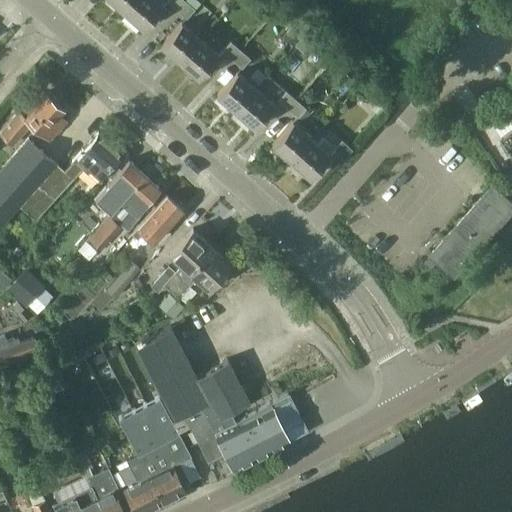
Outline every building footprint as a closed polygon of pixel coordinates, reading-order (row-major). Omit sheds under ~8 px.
[(110,0),(124,11),(133,0),(110,0)] [(156,0),(133,0),(124,11),(143,28),(163,6),(156,0)] [(166,0),(176,8),(182,0),(166,0)] [(186,17),(195,7),(200,1),(198,0),(182,0),(176,8),(186,17)] [(161,45),(180,62),(200,39),(181,22),(161,45)] [(306,53),(313,45),(301,35),(294,43),(306,53)] [(200,39),(180,62),(199,79),(220,56),(200,39)] [(232,58),(240,48),(230,39),(221,49),(232,58)] [(242,67),(250,57),(240,48),(232,58),(242,67)] [(217,92),(236,109),(256,87),(237,70),(217,92)] [(256,87),(236,109),(255,126),(275,104),(256,87)] [(287,107),(295,97),(286,88),(277,98),(287,107)] [(50,137),(66,119),(60,113),(64,108),(45,92),(24,115),(19,110),(0,130),(0,132),(11,143),(31,121),(50,137)] [(297,116),(305,106),(295,97),(287,107),(297,116)] [(511,110),(496,122),(503,132),(511,125),(511,110)] [(272,142),(291,158),(311,135),(293,119),(272,142)] [(511,155),(511,126),(501,133),(494,120),(480,128),(483,134),(496,127),(511,155)] [(64,169),(57,162),(26,135),(0,164),(0,225),(38,183),(54,198),(83,166),(97,179),(122,152),(98,131),(64,169)] [(311,135),(291,158),(309,175),(330,152),(311,135)] [(333,147),(343,157),(351,147),(341,137),(333,147)] [(112,191),(120,199),(145,172),(129,158),(96,193),(104,200),(112,191)] [(145,172),(120,199),(130,208),(122,217),(132,226),(144,214),(139,210),(161,187),(145,172)] [(157,232),(181,207),(166,193),(126,237),(133,244),(150,225),(157,232)] [(455,277),(508,216),(491,200),(486,206),(478,199),(429,254),(455,277)] [(112,233),(120,224),(95,202),(78,221),(109,248),(118,238),(112,233)] [(169,252),(180,262),(174,269),(168,263),(150,282),(157,289),(155,290),(162,297),(210,243),(192,226),(169,252)] [(86,236),(79,245),(91,254),(98,244),(86,236)] [(210,243),(162,297),(169,303),(176,295),(177,296),(195,276),(206,286),(229,260),(210,243)] [(144,272),(152,279),(169,258),(161,251),(144,272)] [(114,295),(138,268),(129,260),(105,287),(114,295)] [(18,296),(32,281),(20,270),(6,285),(18,296)] [(30,315),(23,307),(17,301),(11,305),(17,312),(16,313),(22,321),(30,315)] [(228,357),(197,373),(171,323),(135,341),(173,415),(172,416),(160,393),(159,394),(191,455),(192,454),(179,429),(191,423),(208,459),(226,451),(215,428),(235,418),(231,411),(250,401),(228,357)] [(0,363),(39,350),(34,335),(19,340),(16,334),(5,338),(4,333),(0,334),(0,363)] [(45,393),(66,384),(57,365),(36,374),(45,393)] [(288,392),(235,419),(235,418),(215,428),(226,451),(208,459),(216,476),(307,429),(288,392)] [(191,455),(159,394),(119,415),(138,452),(127,457),(138,481),(124,488),(135,511),(141,511),(186,491),(173,463),(191,455)] [(109,466),(89,476),(105,511),(126,511),(119,497),(123,496),(109,466)] [(89,483),(72,491),(81,511),(105,511),(89,476),(86,477),(89,483)] [(37,511),(51,511),(37,483),(27,488),(28,491),(27,491),(37,511)] [(81,511),(72,491),(51,501),(56,511),(81,511)]
